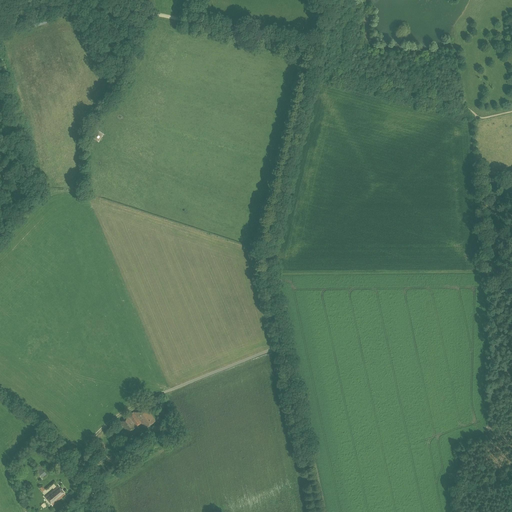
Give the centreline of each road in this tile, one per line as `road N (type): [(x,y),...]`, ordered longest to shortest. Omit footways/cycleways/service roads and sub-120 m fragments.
road 1 (unclassified): [(284,346),(269,231),(326,0)]
road 2 (unclassified): [(284,346),(134,405),(78,456),(0,391)]
road 3 (track): [(116,0),(313,55)]
road 4 (unclassified): [(317,511),(284,346)]
